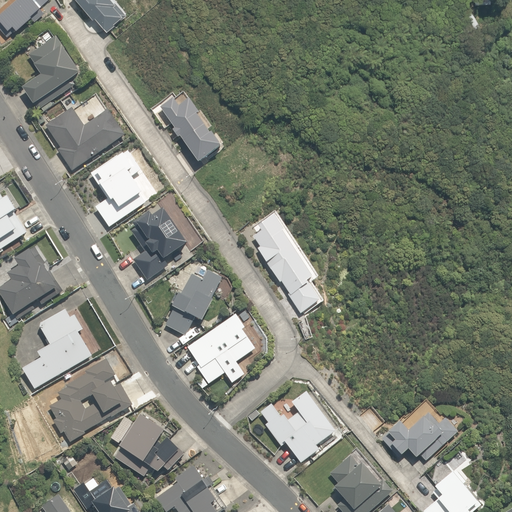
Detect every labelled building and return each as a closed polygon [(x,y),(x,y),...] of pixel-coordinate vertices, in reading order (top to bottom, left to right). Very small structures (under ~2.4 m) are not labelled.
[(12,0),(21,13),(43,0),(12,0)] [(39,109),(76,85),(73,79),(83,73),(58,36),(30,55),(43,75),(24,88),(39,109)] [(183,96),(178,90),(159,106),(205,165),(234,142),(226,131),(222,134),(208,115),(211,113),(192,89),(183,96)] [(85,125),(73,108),(47,125),(62,148),(59,150),(73,171),(127,135),(110,109),(85,125)] [(142,170),(130,151),(120,158),(119,156),(92,173),(109,199),(97,207),(111,227),(147,203),(141,194),(144,192),(133,176),(142,170)] [(0,247),(2,252),(49,227),(36,202),(22,210),(15,196),(11,199),(5,187),(0,189),(0,247)] [(144,257),(135,262),(147,283),(168,271),(167,269),(189,256),(186,250),(195,245),(175,209),(160,218),(157,212),(132,226),(146,251),(142,254),(144,257)] [(307,316),(329,303),(318,285),(324,281),(282,212),(262,224),(266,231),(257,236),(264,246),(260,248),(282,284),(287,282),(307,316)] [(43,304),(64,291),(46,263),(36,247),(16,260),(19,265),(8,272),(12,279),(0,286),(0,290),(19,319),(35,308),(34,306),(41,301),(43,304)] [(213,298),(224,278),(209,270),(204,280),(193,274),(183,293),(182,293),(181,295),(178,293),(172,304),(177,306),(167,325),(187,335),(197,316),(204,320),(215,299),(213,298)] [(71,317),(67,310),(40,325),(51,345),(39,352),(43,358),(24,369),(36,389),(94,356),(80,332),(84,330),(75,315),(71,317)] [(11,326),(19,322),(14,314),(7,319),(11,326)] [(210,384),(239,364),(237,361),(256,348),(243,329),(246,328),(237,314),(188,347),(201,365),(198,367),(210,384)] [(106,384),(105,382),(116,375),(107,359),(85,372),(87,374),(66,386),(67,387),(58,393),(61,399),(50,406),(57,418),(54,420),(61,433),(65,432),(70,442),(86,433),(85,431),(111,416),(112,417),(133,405),(121,383),(116,386),(113,381),(106,384)] [(290,443),(306,463),(314,457),(315,459),(345,436),(309,390),(295,401),(302,410),(294,416),(289,410),(284,414),(274,402),(263,411),(272,423),(268,426),(284,447),(290,443)] [(446,422),(439,413),(417,430),(409,419),(384,438),(402,461),(415,451),(424,463),(465,433),(453,417),(446,422)] [(164,444),(160,442),(167,429),(142,414),(116,458),(146,476),(152,464),(160,472),(165,466),(170,470),(186,452),(169,438),(164,444)] [(358,463),(351,455),(330,473),(337,481),(331,487),(343,501),(338,505),(343,511),(369,511),(394,490),(384,479),(382,480),(363,459),(358,463)] [(205,480),(195,465),(176,478),(179,482),(157,498),(167,511),(176,506),(179,511),(219,511),(213,503),(218,499),(210,487),(215,483),(210,476),(205,480)] [(445,495),(426,510),(426,511),(482,511),(491,506),(461,468),(441,484),(449,495),(447,497),(445,495)] [(133,505),(117,482),(94,497),(96,500),(94,502),(101,511),(141,511),(136,503),(133,505)] [(73,511),(61,494),(44,506),(47,511),(73,511)]
